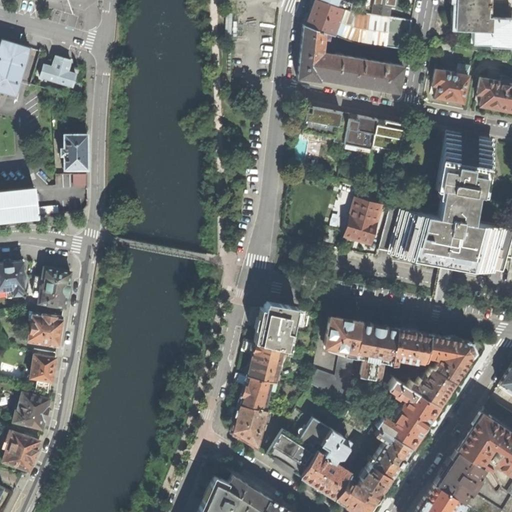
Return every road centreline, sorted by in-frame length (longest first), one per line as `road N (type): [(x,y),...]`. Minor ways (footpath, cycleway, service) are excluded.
road 1 (unclassified): [(88,247),(62,420),(24,511)]
road 2 (residential): [(248,283),(511,328)]
road 3 (residential): [(396,511),(511,338)]
road 4 (unclassified): [(105,47),(88,247)]
road 5 (residential): [(283,88),(258,262),(248,283)]
road 6 (residential): [(511,294),(321,257)]
road 7 (residential): [(203,434),(248,283)]
road 8 (residential): [(203,434),(327,511)]
road 9 (residential): [(283,88),(407,113)]
